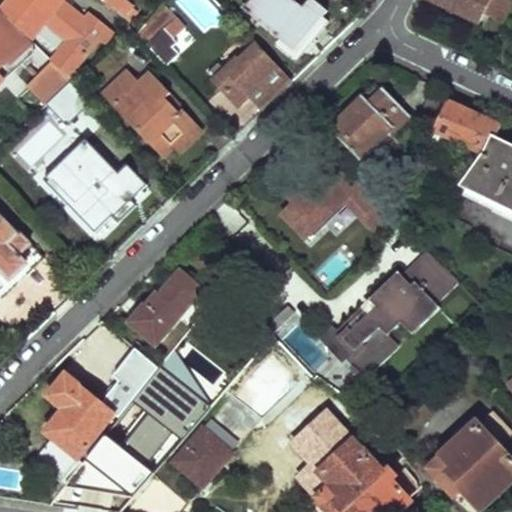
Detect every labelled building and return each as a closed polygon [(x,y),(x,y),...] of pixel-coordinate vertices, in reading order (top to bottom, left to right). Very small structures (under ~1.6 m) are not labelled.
[(10,0),(0,11),(29,40),(65,0),(10,0)] [(100,0),(129,24),(132,20),(129,18),(133,12),(119,0),(100,0)] [(255,0),(247,12),(295,53),(328,12),(311,0),(255,0)] [(424,0),(424,1),(479,28),(484,17),(492,0),(424,0)] [(511,5),(501,0),(492,0),(484,17),(502,25),(511,5)] [(157,18),(180,41),(192,28),(168,5),(157,18)] [(95,9),(51,64),(52,65),(70,84),(101,42),(106,45),(118,28),(95,9)] [(0,17),(0,73),(12,61),(15,64),(21,58),(26,62),(30,57),(26,53),(31,47),(0,17)] [(180,41),(157,18),(143,35),(171,67),(184,54),(179,49),(183,44),(180,41)] [(212,75),(229,97),(239,89),(263,114),(294,83),(259,44),(229,73),(221,64),(212,75)] [(70,84),(52,65),(37,78),(56,98),(59,96),(71,85),(70,84)] [(106,100),(156,152),(166,142),(174,151),(181,158),(204,134),(182,112),(180,114),(169,101),(173,98),(154,77),(142,88),(131,75),(106,100)] [(376,86),(332,129),(363,160),(392,133),(395,137),(414,118),(385,90),(383,92),(376,86)] [(70,130),(93,108),(73,87),(49,108),(70,130)] [(169,101),(180,114),(182,112),(184,110),(173,98),(169,101)] [(450,106),(436,136),(454,144),(485,158),(494,138),(499,128),(450,106)] [(454,144),(436,136),(428,154),(446,162),(454,144)] [(485,158),(461,188),(511,211),(511,146),(494,138),(485,158)] [(149,187),(129,168),(122,176),(87,141),(54,173),(60,179),(79,198),(70,207),(97,234),(113,218),(120,225),(134,211),(133,204),(149,187)] [(166,142),(156,152),(164,162),(174,151),(166,142)] [(293,196),(300,203),(289,213),(310,235),(347,198),(319,170),(293,196)] [(79,198),(60,179),(51,187),(70,207),(79,198)] [(0,269),(13,283),(42,256),(0,213),(0,269)] [(438,304),(459,283),(428,251),(403,276),(400,272),(371,300),(379,308),(371,316),(363,308),(337,333),(356,352),(347,360),(348,361),(354,367),(351,370),(358,376),(361,374),(367,381),(401,348),(390,335),(403,323),(414,334),(442,308),(438,304)] [(149,305),(133,325),(161,348),(205,294),(182,276),(165,297),(163,295),(151,307),(149,305)] [(269,344),(298,316),(291,308),(261,337),(269,344)] [(337,333),(333,329),(320,342),(343,366),(348,361),(347,360),(356,352),(337,333)] [(68,412),(50,434),(83,460),(119,416),(70,378),(52,399),(68,412)] [(304,479),(333,511),(396,511),(408,501),(339,427),(338,429),(333,428),(330,428),(326,428),(323,429),(319,431),(316,433),(313,436),(311,439),(309,442),(308,445),(308,449),(308,452),(308,455),(306,457),(316,468),(304,479)] [(215,428),(199,444),(226,473),(243,458),(215,428)] [(433,471),(469,511),(477,511),(511,479),(511,463),(479,429),(433,471)] [(182,460),(209,489),(226,473),(199,444),(182,460)] [(0,486),(17,491),(21,474),(0,469),(0,486)]
